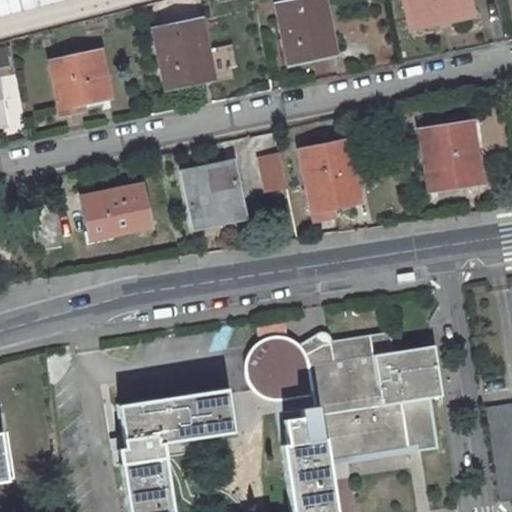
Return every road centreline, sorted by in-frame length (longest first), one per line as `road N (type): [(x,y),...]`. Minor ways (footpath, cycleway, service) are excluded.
road 1 (residential): [(0,170),(511,63)]
road 2 (unclassified): [(0,331),(135,296),(439,247)]
road 3 (residential): [(439,247),(485,511)]
